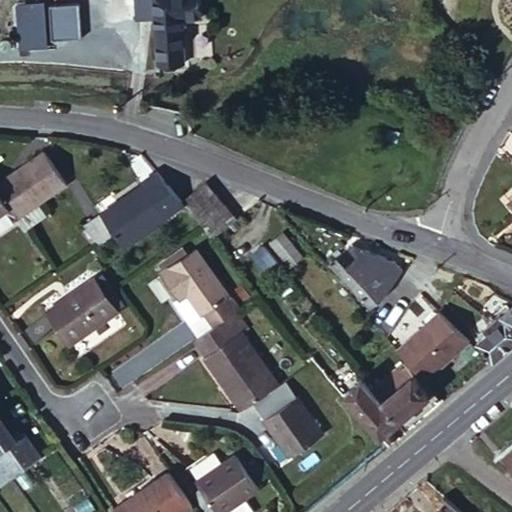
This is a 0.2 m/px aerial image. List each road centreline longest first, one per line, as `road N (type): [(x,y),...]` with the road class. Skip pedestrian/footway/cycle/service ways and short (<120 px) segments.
road 1 (residential): [(428,239),(158,138),(0,114)]
road 2 (secondary): [(511,374),(346,511)]
road 3 (residential): [(511,77),(462,156),(428,239)]
